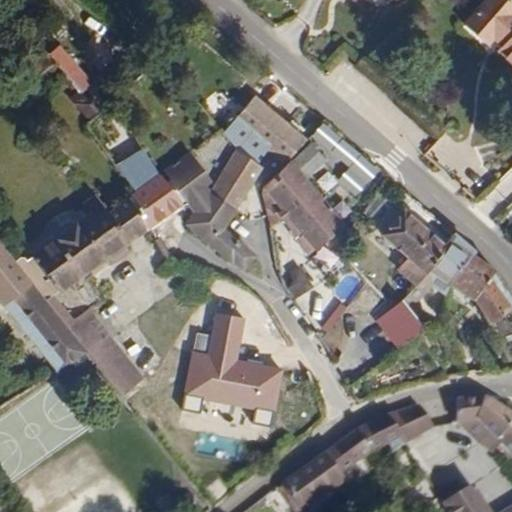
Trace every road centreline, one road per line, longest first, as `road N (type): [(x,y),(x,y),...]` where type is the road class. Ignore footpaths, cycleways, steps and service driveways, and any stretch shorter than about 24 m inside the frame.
road 1 (secondary): [(511,267),(209,0)]
road 2 (residential): [(352,418),(263,278),(185,259)]
road 3 (residential): [(511,381),(385,398),(352,418)]
road 4 (residential): [(352,418),(225,511)]
